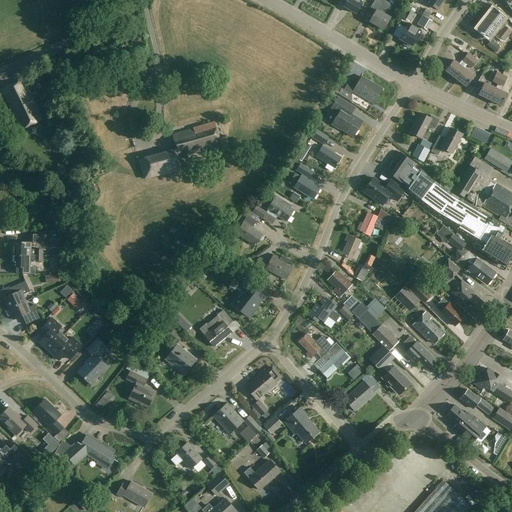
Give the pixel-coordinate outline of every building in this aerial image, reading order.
[(347,0),(343,7),(356,14),(362,4),(361,3),(362,0),(347,0)] [(369,22),(383,30),(396,8),(383,0),(374,0),(370,8),(376,11),(369,22)] [(429,0),(427,3),(437,10),(444,0),(429,0)] [(409,22),(415,12),(408,8),(402,17),(409,22)] [(486,18),(497,27),(505,16),(494,8),(486,18)] [(497,27),(486,18),(478,29),(488,37),(497,27)] [(428,19),(422,28),(433,34),(438,25),(428,19)] [(400,38),(405,41),(403,44),(410,48),(411,45),(412,46),(418,35),(413,32),(416,27),(409,22),(400,38)] [(500,30),(508,37),(511,32),(503,25),(500,30)] [(508,37),(500,30),(496,35),(504,41),(508,37)] [(491,40),(487,45),(496,53),(500,48),(491,40)] [(466,65),(473,57),(468,53),(459,64),(453,60),(445,71),(455,79),(464,68),(466,65)] [(478,61),(473,57),(466,65),(471,69),(478,61)] [(474,76),(464,68),(455,79),(466,87),(474,76)] [(496,89),(490,101),(502,106),(508,94),(501,91),(508,78),(510,72),(505,70),(503,75),(498,85),(496,89)] [(496,72),(492,82),(498,85),(503,75),(496,72)] [(374,103),(382,89),(362,77),(358,84),(350,80),(344,90),(352,95),(354,91),(374,103)] [(23,80),(2,90),(21,129),(42,119),(23,80)] [(478,95),(490,101),(496,89),(484,83),(478,95)] [(341,129),(355,138),(364,122),(352,115),(356,109),(339,98),(332,109),(340,114),(333,126),(340,130),(341,129)] [(420,113),(410,133),(421,139),(428,126),(435,129),(440,120),(431,115),(430,118),(420,113)] [(176,149),(139,160),(144,179),(181,168),(178,158),(208,148),(207,145),(220,142),(214,122),(200,126),(200,127),(172,135),(176,149)] [(475,126),(470,137),(486,144),(490,134),(475,126)] [(451,128),(440,147),(452,154),(462,134),(451,128)] [(329,137),(317,129),(311,137),(324,145),(329,137)] [(418,144),(412,156),(423,162),(429,150),(418,144)] [(316,156),(329,164),(327,168),(332,171),(334,167),(335,168),(341,157),(323,145),(316,156)] [(506,173),(511,163),(511,161),(490,148),(484,159),(506,173)] [(455,196),(450,192),(453,189),(441,180),(438,184),(435,182),(437,180),(420,168),(418,170),(413,167),(415,164),(400,153),(395,160),(394,159),(390,164),(391,164),(386,171),(404,184),(411,189),(410,190),(418,196),(416,199),(422,203),(424,200),(441,212),(463,225),(461,228),(468,232),(466,234),(477,241),(473,247),(476,248),(504,265),(511,251),(511,245),(498,237),(505,226),(455,196)] [(511,193),(496,183),(495,184),(486,179),(492,168),(474,157),(453,191),(481,208),(482,206),(505,220),(508,215),(511,217),(511,193)] [(302,174),(293,188),(314,200),(321,188),(308,180),(313,172),(300,164),(296,171),(302,174)] [(383,205),(390,196),(398,201),(406,190),(390,180),(390,181),(392,182),(388,189),(373,178),(363,192),(383,205)] [(292,205),(276,195),(267,209),(268,209),(266,212),(256,205),(252,212),(272,224),(278,216),(287,221),(294,210),(290,207),(292,205)] [(255,203),(261,207),(264,201),(258,197),(255,203)] [(360,231),(370,235),(374,226),(382,229),(386,221),(390,224),(393,217),(381,210),(378,217),(368,213),(363,223),(360,222),(357,229),(360,230),(360,231)] [(236,233),(256,246),(260,240),(261,241),(263,240),(264,238),(264,237),(262,236),(263,234),(252,227),(256,221),(247,215),(236,233)] [(11,254),(42,255),(42,249),(30,249),(31,242),(38,242),(38,234),(27,234),(27,242),(12,241),(11,254)] [(348,241),(342,254),(352,259),(360,240),(348,234),(345,240),(348,241)] [(453,234),(449,240),(460,249),(465,243),(453,234)] [(42,255),(11,254),(11,267),(19,267),(19,273),(34,273),(35,268),(30,268),(30,261),(41,261),(42,255)] [(293,268),(287,265),(290,260),(282,255),(281,258),(273,254),(268,262),(259,257),(253,268),(263,273),(265,269),(286,280),(293,268)] [(448,258),(438,269),(450,280),(460,270),(448,258)] [(476,258),(468,269),(487,284),(496,273),(476,258)] [(363,282),(369,270),(359,265),(356,272),(353,271),(350,275),(363,282)] [(336,288),(334,290),(341,296),(352,285),(336,271),(328,280),(336,288)] [(248,286),(233,305),(247,317),(263,297),(252,288),(257,282),(246,272),(240,279),(248,286)] [(409,289),(424,303),(431,296),(416,282),(415,282),(412,279),(406,285),(410,288),(409,289)] [(8,309),(26,302),(23,295),(30,292),(25,280),(9,287),(12,294),(3,298),(8,309)] [(462,280),(452,292),(464,302),(465,301),(476,311),(483,302),(473,293),(474,291),(462,280)] [(409,312),(420,301),(405,285),(394,297),(409,312)] [(70,297),(80,306),(84,303),(73,293),(70,297)] [(511,293),(510,293),(502,309),(507,312),(511,301),(511,293)] [(337,306),(325,297),(321,303),(323,304),(320,308),(316,305),(308,317),(317,323),(319,319),(325,323),(329,317),(336,322),(340,316),(333,311),(337,306)] [(47,308),(51,312),(57,306),(53,301),(47,308)] [(355,301),(348,308),(352,312),(359,304),(355,301)] [(26,302),(8,309),(13,320),(22,316),(25,322),(25,324),(40,318),(34,305),(28,307),(26,302)] [(449,302),(441,312),(455,326),(464,316),(449,302)] [(348,321),(354,315),(351,312),(344,305),(338,311),(348,321)] [(57,316),(64,310),(61,306),(53,312),(57,316)] [(199,329),(214,347),(232,332),(227,327),(233,322),(223,310),(217,315),(218,316),(208,324),(207,323),(199,329)] [(367,310),(358,319),(372,334),(371,335),(383,346),(389,352),(399,342),(367,310)] [(425,311),(412,325),(422,335),(424,335),(429,340),(430,338),(435,343),(444,334),(429,320),(431,317),(425,311)] [(48,351),(63,336),(58,331),(61,327),(52,318),(39,332),(44,336),(39,342),(48,351)] [(104,324),(98,319),(91,327),(97,332),(104,324)] [(397,336),(400,333),(386,319),(383,322),(397,336)] [(165,325),(160,331),(170,339),(175,333),(165,325)] [(511,345),(511,346),(511,348),(511,332),(508,330),(503,340),(511,345)] [(321,357),(332,346),(330,344),(333,340),(329,336),(326,340),(322,335),(315,342),(306,333),(298,341),(309,352),(306,354),(311,359),(317,353),(321,357)] [(63,336),(48,351),(58,360),(63,354),(69,360),(81,347),(72,338),(68,341),(63,336)] [(96,338),(86,350),(92,356),(87,360),(88,361),(77,373),(90,385),(107,366),(97,357),(106,347),(96,338)] [(429,369),(437,361),(417,341),(406,352),(414,361),(417,358),(429,369)] [(332,346),(321,357),(326,363),(318,370),(327,378),(342,363),(343,365),(351,358),(335,343),(332,346)] [(177,344),(165,359),(185,374),(197,359),(177,344)] [(383,346),(369,359),(381,370),(384,367),(388,372),(382,377),(387,382),(386,383),(386,385),(388,387),(390,387),(391,386),(399,394),(411,383),(394,366),(393,366),(389,362),(394,357),(389,352),(383,346)] [(276,364),(270,369),(278,379),(284,374),(276,364)] [(363,371),(357,365),(348,374),(354,380),(363,371)] [(482,376),(479,374),(474,383),(482,388),(484,385),(493,390),(492,391),(510,403),(511,399),(511,391),(498,382),(502,377),(488,368),(482,376)] [(148,408),(156,392),(144,386),(147,379),(130,371),(126,379),(136,384),(129,398),(148,408)] [(261,416),(262,415),(265,419),(270,415),(267,412),(268,411),(258,399),(276,383),(265,371),(246,387),(258,401),(252,406),(261,416)] [(279,385),(292,400),(300,393),(288,378),(279,385)] [(364,382),(344,399),(354,410),(374,393),(364,382)] [(493,408),(481,399),(480,400),(467,390),(467,391),(465,390),(462,394),(463,395),(460,398),(473,408),(476,405),(488,415),(493,408)] [(45,400),(34,411),(49,426),(47,429),(55,437),(63,429),(55,421),(61,415),(45,400)] [(230,434),(244,421),(227,403),(213,416),(230,434)] [(471,443),(475,439),(486,427),(475,418),(474,419),(468,413),(466,415),(455,406),(454,405),(446,414),(447,415),(458,424),(455,428),(471,443)] [(8,408),(0,416),(0,420),(16,436),(24,427),(30,433),(37,426),(27,417),(23,421),(19,417),(18,418),(8,408)] [(300,408),(285,421),(296,434),(297,432),(306,443),(319,432),(305,416),(306,415),(300,408)] [(511,416),(499,408),(492,419),(510,431),(511,427),(511,416)] [(275,416),(264,426),(265,427),(263,428),(269,435),(270,433),(271,434),(282,423),(275,416)] [(246,433),(252,439),(262,429),(254,420),(248,426),(250,429),(246,433)] [(86,435),(82,443),(77,440),(60,458),(71,470),(88,454),(98,460),(96,463),(108,470),(115,459),(111,456),(113,452),(86,435)] [(504,435),(498,443),(505,448),(511,440),(504,435)] [(0,460),(3,463),(11,456),(13,458),(20,452),(9,441),(4,445),(0,441),(0,460)] [(187,442),(176,452),(177,453),(171,459),(177,465),(183,460),(191,469),(202,459),(187,442)] [(488,455),(491,450),(484,446),(481,451),(488,455)] [(209,455),(203,461),(215,475),(222,469),(209,455)] [(270,460),(249,478),(259,490),(280,471),(270,460)] [(33,461),(28,466),(36,474),(41,469),(33,461)] [(220,473),(206,485),(216,496),(230,484),(220,473)] [(122,484),(116,494),(121,497),(122,496),(143,508),(152,494),(131,481),(127,487),(122,484)] [(467,511),(471,507),(443,481),(415,511),(467,511)] [(112,492),(107,488),(104,492),(109,496),(112,492)] [(188,494),(184,490),(180,494),(183,498),(188,494)] [(225,497),(213,508),(209,504),(202,510),(203,511),(235,511),(237,511),(225,497)] [(115,509),(118,504),(111,499),(107,505),(115,509)]
